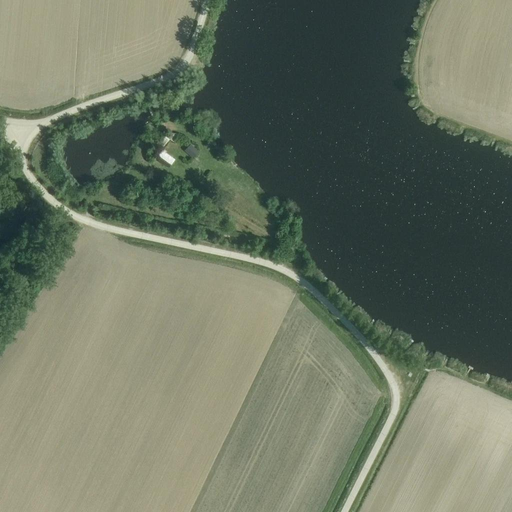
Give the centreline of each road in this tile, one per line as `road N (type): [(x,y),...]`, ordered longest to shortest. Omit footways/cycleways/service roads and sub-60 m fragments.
road 1 (unclassified): [(18,131),(28,174),(67,212),(275,266),(361,339),(396,399),(344,511)]
road 2 (unclassified): [(207,0),(191,50),(174,72),(18,131)]
